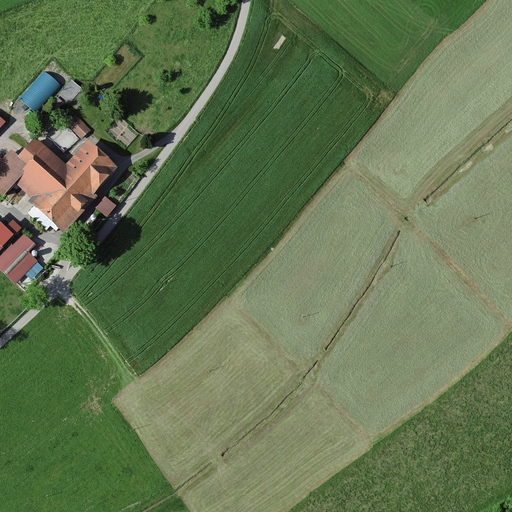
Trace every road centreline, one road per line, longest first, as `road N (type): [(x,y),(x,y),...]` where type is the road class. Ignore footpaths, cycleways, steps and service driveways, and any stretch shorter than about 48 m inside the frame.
road 1 (unclassified): [(0,342),(137,196),(204,100),(246,0)]
road 2 (track): [(58,286),(229,472)]
